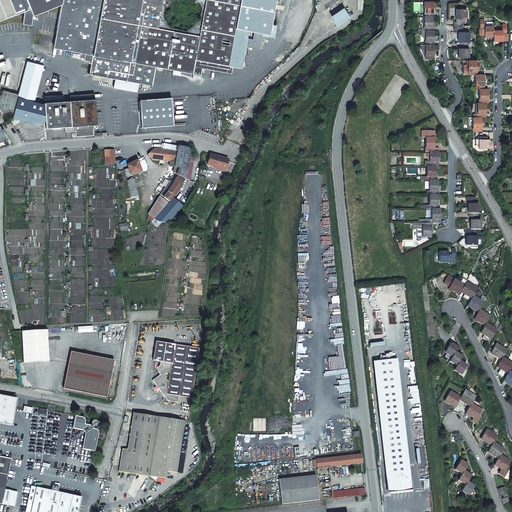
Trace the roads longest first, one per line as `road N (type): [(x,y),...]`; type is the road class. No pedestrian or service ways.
road 1 (tertiary): [(374,511),(336,147),(349,89),(389,29)]
road 2 (residential): [(231,152),(154,137),(0,153)]
road 3 (residential): [(478,179),(494,168),(499,71),(511,60),(511,30)]
road 4 (residential): [(451,307),(511,425)]
road 5 (residential): [(448,0),(442,57),(460,100),(446,122)]
road 6 (unknown): [(33,394),(70,340),(127,345)]
road 7 (residential): [(0,388),(119,410)]
